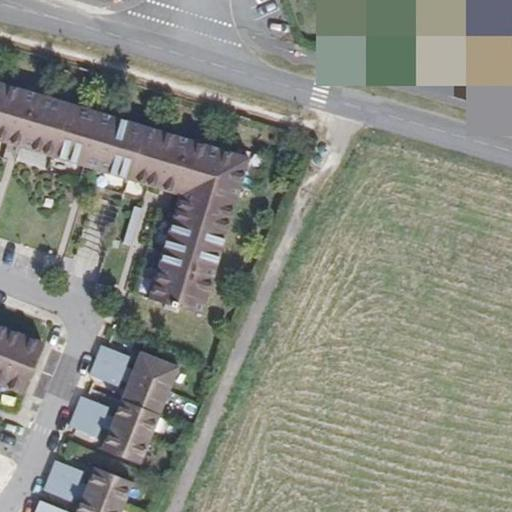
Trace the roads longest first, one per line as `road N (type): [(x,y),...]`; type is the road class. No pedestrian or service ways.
road 1 (tertiary): [(511,156),(0,3)]
road 2 (track): [(355,108),(171,511)]
road 3 (residential): [(0,508),(24,489),(89,315),(0,278)]
